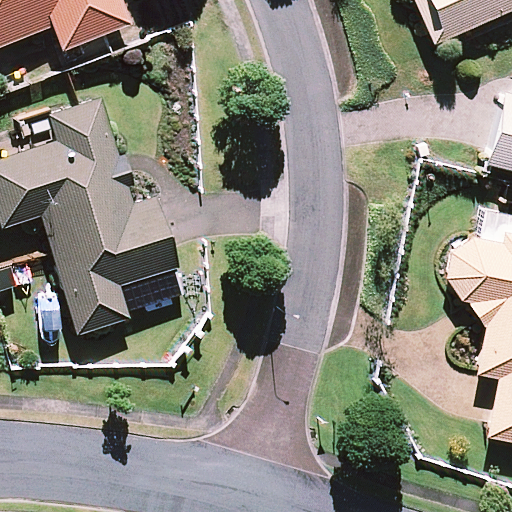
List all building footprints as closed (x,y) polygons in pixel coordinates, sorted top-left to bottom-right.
[(122,22),(114,0),(0,0),(0,39),(46,23),(54,46),(122,22)] [(511,0),(408,0),(426,40),(511,2),(511,0)] [(511,80),(503,78),(481,161),(511,168),(511,80)] [(127,203),(96,101),(28,121),(34,141),(0,150),(0,220),(33,210),(69,330),(179,297),(149,196),(127,203)] [(471,363),(464,361),(452,420),(480,426),(479,432),(511,438),(511,235),(504,234),(508,213),(480,208),(474,235),(464,233),(459,235),(455,238),(451,242),(448,246),(445,250),(443,255),(441,260),(440,265),(440,270),(440,275),(441,280),(443,285),(445,290),(448,294),(451,298),(461,300),(478,323),(471,363)]
